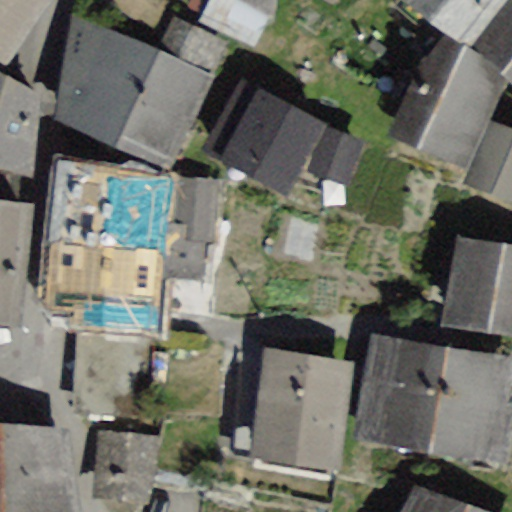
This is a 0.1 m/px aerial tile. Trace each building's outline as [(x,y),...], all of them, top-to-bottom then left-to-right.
[(0,0),(0,49),(36,3),(31,0),(0,0)] [(178,7),(168,0),(111,0),(110,2),(159,35),(178,7)] [(239,0),(263,12),(268,0),(239,0)] [(467,0),(374,0),(429,46),(467,0)] [(511,95),(511,11),(499,0),(496,0),(449,53),(506,103),(511,95)] [(184,81),(70,29),(48,125),(140,170),(184,81)] [(467,76),(406,51),(367,144),(428,170),(467,76)] [(22,104),(0,95),(0,178),(8,180),(22,104)] [(289,129),(229,96),(190,165),(250,199),(289,129)] [(339,150),(306,134),(285,178),(318,194),(339,150)] [(503,155),(462,134),(436,185),(477,206),(503,155)] [(147,185),(45,171),(36,237),(138,251),(147,185)] [(198,187),(166,187),(157,222),(163,223),(162,231),(145,230),(141,280),(181,282),(183,246),(196,246),(198,187)] [(0,307),(12,213),(0,212),(0,307)] [(138,257),(29,248),(24,312),(133,321),(138,257)] [(511,261),(428,248),(415,332),(511,347),(511,261)] [(143,415),(147,329),(86,326),(83,410),(143,415)] [(492,373),(352,346),(333,443),(474,469),(492,373)] [(319,370),(240,355),(220,464),(299,478),(319,370)] [(38,511),(41,439),(0,437),(0,511),(38,511)] [(136,444),(92,441),(87,501),(130,505),(136,444)] [(411,511),(380,495),(370,511),(411,511)]
